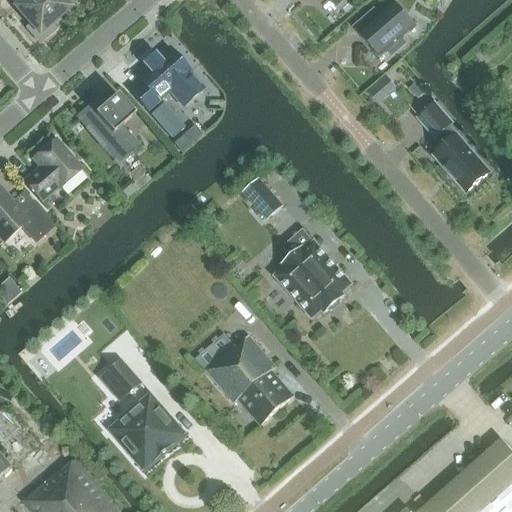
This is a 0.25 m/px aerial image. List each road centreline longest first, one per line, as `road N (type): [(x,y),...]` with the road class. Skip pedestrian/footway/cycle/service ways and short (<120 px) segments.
road 1 (tertiary): [(299,511),(511,324)]
road 2 (residential): [(372,150),(511,314)]
road 3 (residential): [(38,94),(149,0)]
road 4 (residential): [(323,94),(236,0)]
